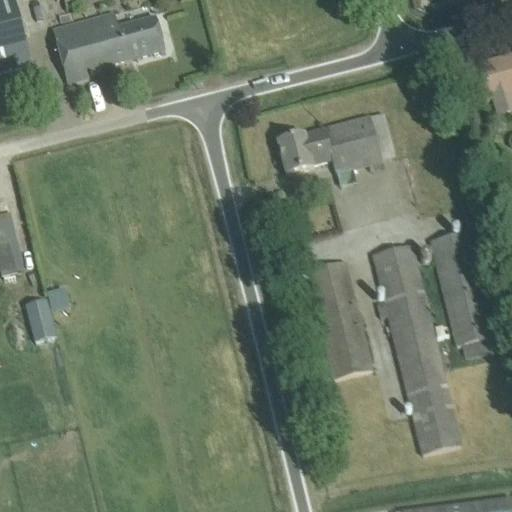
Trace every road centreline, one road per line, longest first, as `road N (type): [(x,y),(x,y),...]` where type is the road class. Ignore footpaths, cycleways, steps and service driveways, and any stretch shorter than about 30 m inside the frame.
road 1 (unclassified): [(302,511),(205,106)]
road 2 (unclassified): [(0,161),(205,106)]
road 3 (unclassified): [(205,106),(397,55)]
